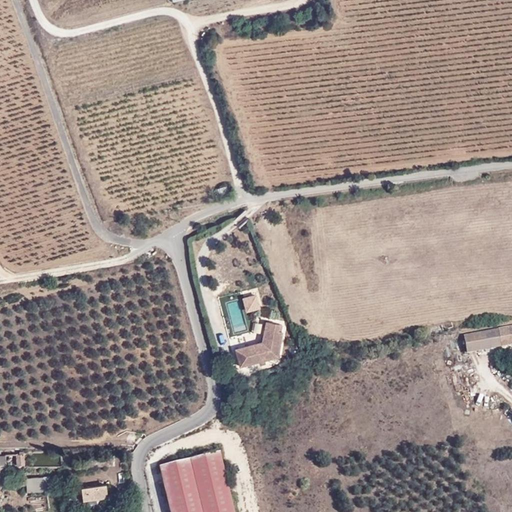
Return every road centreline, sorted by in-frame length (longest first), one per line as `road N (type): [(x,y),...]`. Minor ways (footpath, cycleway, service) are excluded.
road 1 (residential): [(32,0),(40,20),(59,32),(179,14),(239,200)]
road 2 (unclassified): [(511,167),(239,200)]
road 3 (unclassified): [(0,280),(127,257),(239,200)]
